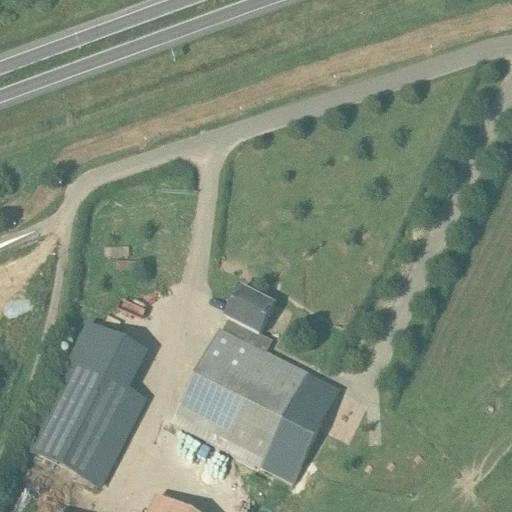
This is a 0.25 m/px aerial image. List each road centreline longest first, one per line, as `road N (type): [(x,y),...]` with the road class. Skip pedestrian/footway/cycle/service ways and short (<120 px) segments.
road 1 (residential): [(511,46),(95,178),(80,188),(67,216)]
road 2 (primary): [(0,99),(272,0)]
road 3 (primary): [(173,0),(0,63)]
